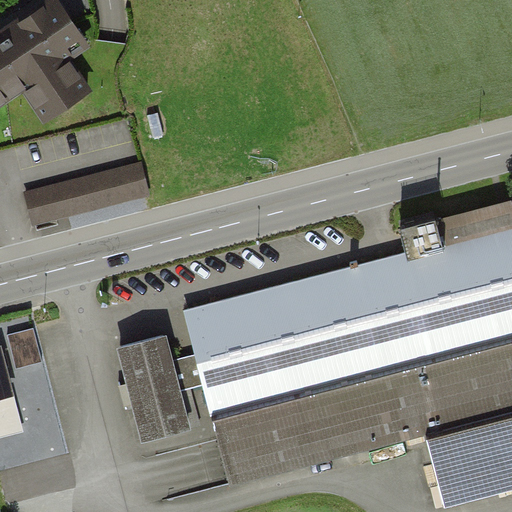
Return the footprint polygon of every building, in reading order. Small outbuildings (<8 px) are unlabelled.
[(90,44),(61,0),(43,0),(0,28),(0,104),(25,88),(47,121),(94,90),(72,56),(90,44)] [(143,160),(26,190),(35,225),(152,195),(143,160)] [(511,219),(508,205),(437,223),(436,217),(399,226),(406,251),(187,308),(199,353),(171,360),(164,334),(119,346),(144,441),(189,429),(179,391),(208,384),(234,483),(426,434),(445,506),(511,488),(511,219)] [(34,329),(8,336),(16,368),(43,361),(34,329)] [(0,394),(10,392),(0,353),(0,394)]
